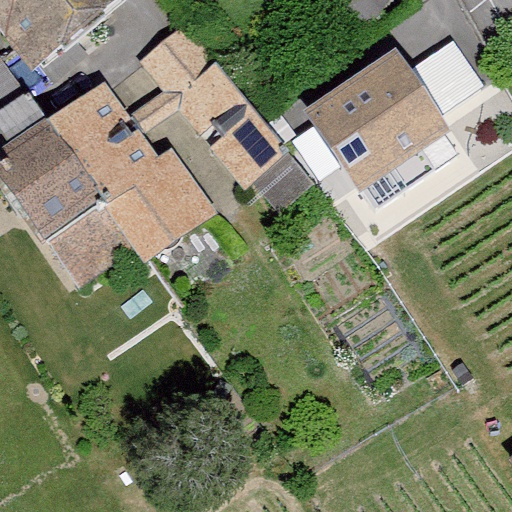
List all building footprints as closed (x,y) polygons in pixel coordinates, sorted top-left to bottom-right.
[(0,0),(0,39),(25,68),(103,0),(0,0)] [(178,18),(129,59),(134,60),(231,181),(281,140),(178,18)] [(408,69),(388,42),(299,107),(359,189),(448,123),(442,115),(478,88),(444,43),(408,69)] [(231,181),(134,60),(50,127),(132,233),(147,248),(231,181)] [(132,233),(50,127),(35,108),(0,135),(0,184),(73,278),(132,233)] [(511,446),(503,452),(511,465),(511,446)]
